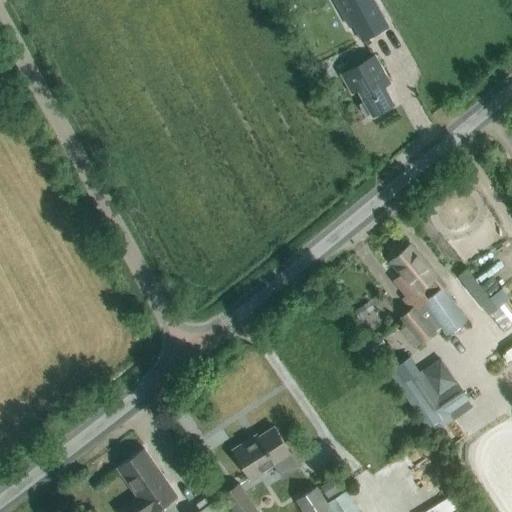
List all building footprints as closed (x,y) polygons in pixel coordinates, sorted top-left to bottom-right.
[(387,26),(371,0),(341,0),(349,14),(346,16),(361,41),(387,26)] [(394,104),(382,82),(388,78),(374,56),(341,75),(352,94),(358,90),(372,116),(394,104)] [(419,303),(440,285),(408,247),(391,261),(402,274),(399,276),(413,292),(411,294),(419,303)] [(497,306),(467,269),(458,275),(488,313),(497,306)] [(465,321),(442,287),(419,303),(402,318),(422,342),(440,328),(444,334),(465,321)] [(442,427),(452,419),(448,414),(469,399),(457,382),(438,394),(412,355),(395,367),(433,425),(438,422),(442,427)] [(263,470),(290,453),(273,426),(257,436),(256,434),(232,449),(251,481),(264,473),(263,470)] [(177,511),(170,500),(177,496),(144,448),(116,466),(136,496),(116,510),(117,511),(151,511),(160,506),(163,511),(220,511),(213,501),(196,511),(177,511)] [(327,495),(342,485),(335,476),(320,486),(327,495)] [(257,511),(239,483),(222,494),(233,511),(257,511)] [(357,511),(344,491),(326,502),(316,487),(295,500),(302,511),(357,511)] [(457,490),(419,511),(447,511),(465,502),(457,490)]
